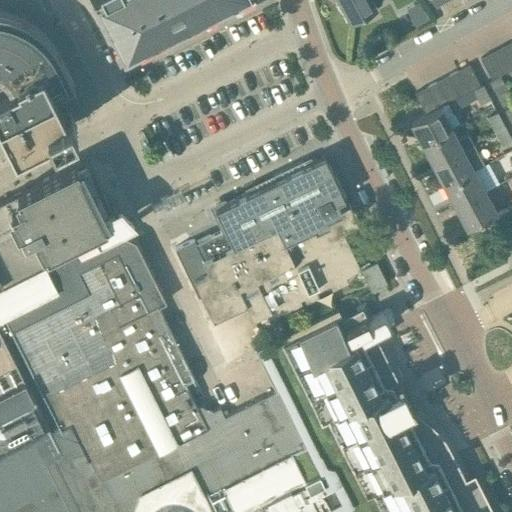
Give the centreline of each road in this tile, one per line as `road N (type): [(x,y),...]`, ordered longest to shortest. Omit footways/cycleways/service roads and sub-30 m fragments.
road 1 (residential): [(511,460),(471,357),(331,97)]
road 2 (residential): [(122,122),(138,185),(331,97)]
road 3 (residential): [(303,27),(122,122)]
road 4 (residential): [(511,1),(331,97)]
road 5 (residential): [(122,122),(0,181)]
